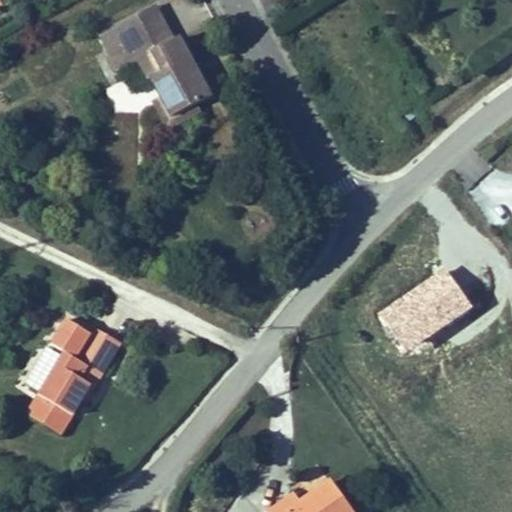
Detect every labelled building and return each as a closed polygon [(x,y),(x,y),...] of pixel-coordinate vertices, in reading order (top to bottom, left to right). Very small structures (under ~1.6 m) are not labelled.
[(174,44),(155,9),(142,16),(161,51),(174,44)] [(187,73),(196,68),(181,40),(174,44),(161,51),(142,16),(102,38),(112,57),(121,72),(122,74),(141,63),(153,57),(163,75),(151,81),(162,100),(173,120),(200,105),(213,98),(204,82),(195,87),(187,73)] [(121,72),(112,57),(107,60),(115,75),(121,72)] [(163,75),(153,57),(141,63),(151,81),(163,75)] [(204,82),(196,68),(187,73),(195,87),(204,82)] [(173,136),(207,118),(200,105),(173,120),(162,100),(155,104),(173,136)] [(45,371),(58,379),(54,385),(30,423),(18,442),(50,464),(80,418),(90,424),(122,373),(91,355),(85,364),(59,348),(45,371)] [(12,412),(30,423),(54,385),(36,374),(12,412)]
